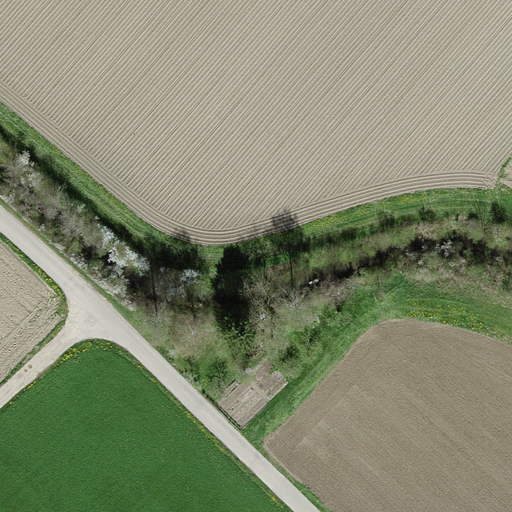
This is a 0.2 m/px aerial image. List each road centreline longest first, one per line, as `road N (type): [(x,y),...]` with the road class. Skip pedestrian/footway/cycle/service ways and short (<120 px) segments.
road 1 (unclassified): [(0,228),(305,511)]
road 2 (track): [(0,396),(92,306)]
